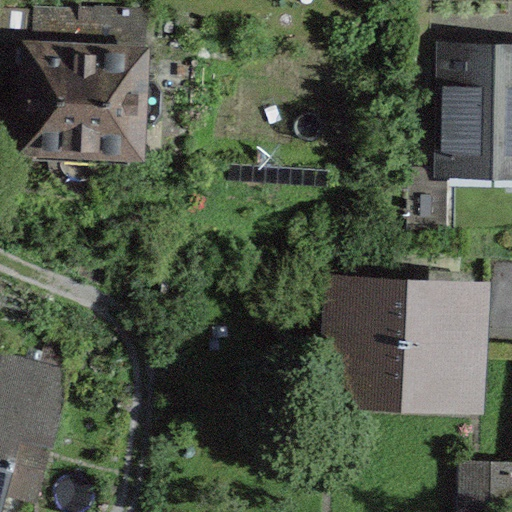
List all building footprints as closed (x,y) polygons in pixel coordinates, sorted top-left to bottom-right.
[(103,166),(106,157),(106,148),(145,149),(146,119),(153,119),(161,107),(162,87),(155,75),(148,74),(150,36),(145,36),(146,7),(0,0),(0,40),(15,41),(11,143),(58,145),(57,155),(59,164),(64,172),(72,177),(81,179),(90,178),(98,173),(103,166)] [(511,38),(433,35),(429,169),(511,172),(511,38)] [(490,272),(324,263),(317,395),(483,404),(490,272)] [(4,343),(0,341),(0,511),(5,490),(38,499),(72,368),(66,366),(71,346),(43,338),(38,359),(2,350),(4,343)] [(511,511),(511,457),(457,456),(456,511),(511,511)]
